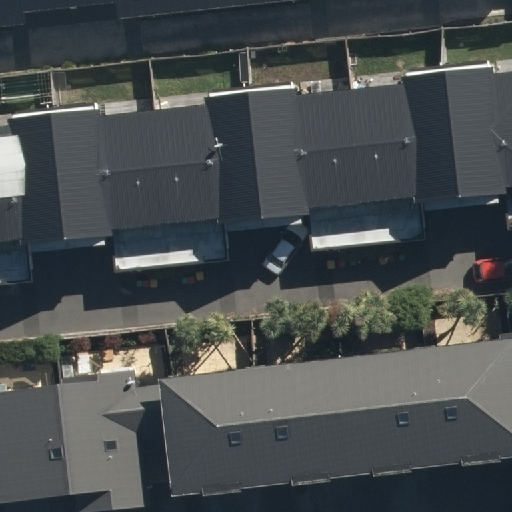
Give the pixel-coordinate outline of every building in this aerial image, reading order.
[(0,0),(0,32),(34,28),(33,15),(121,6),(123,23),(330,0),(0,0)] [(511,223),(511,60),(494,62),(493,50),(450,54),(464,192),(505,188),(509,224),(511,223)] [(410,71),(345,78),(361,238),(426,232),(423,196),(464,192),(450,54),(409,59),(410,71)] [(361,238),(345,78),(297,83),(296,71),(259,75),(273,213),(310,211),(313,243),(361,238)] [(214,92),(157,98),(172,259),(231,254),(228,218),(273,213),(259,75),(213,80),(214,92)] [(172,259),(157,98),(104,103),(103,90),(57,94),(70,232),(116,228),(119,264),(172,259)] [(14,111),(0,112),(0,275),(31,273),(28,236),(70,232),(57,94),(13,99),(14,111)] [(511,334),(163,371),(174,483),(511,447),(511,334)] [(137,364),(0,377),(0,426),(8,511),(150,511),(148,486),(174,483),(163,371),(138,374),(137,364)]
